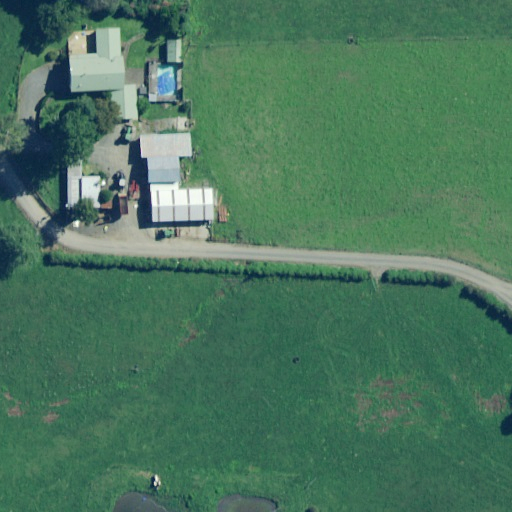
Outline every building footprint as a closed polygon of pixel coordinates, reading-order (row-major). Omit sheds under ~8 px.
[(121,85),(117,29),(93,30),(95,55),(66,57),(69,93),(110,90),(112,120),(136,118),(134,84),(121,85)] [(180,63),(180,41),(166,41),(166,63),(180,63)] [(189,156),(189,135),(138,136),(139,158),(145,158),(146,182),(178,181),(177,157),(189,156)] [(99,208),(99,178),(82,178),(82,156),(67,156),(67,208),(99,208)] [(177,191),(177,185),(149,186),(150,222),(210,220),(209,189),(177,191)]
